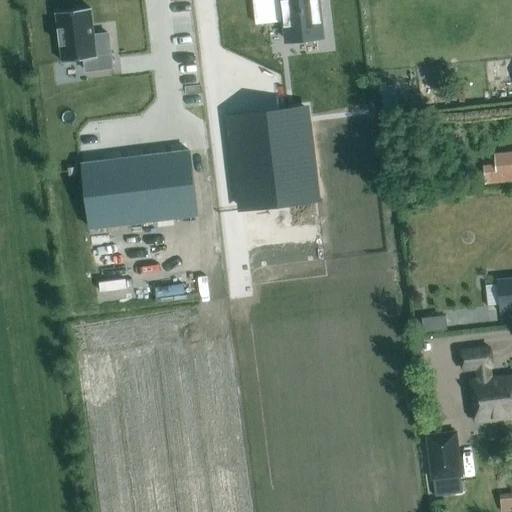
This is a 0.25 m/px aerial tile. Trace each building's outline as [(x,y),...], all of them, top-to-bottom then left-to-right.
[(317,0),(274,0),(276,12),(255,15),(256,24),(277,21),(276,16),(284,15),(287,40),(321,36),(317,0)] [(88,10),(53,14),(59,63),(81,61),(82,73),(109,70),(105,36),(91,38),(88,10)] [(231,118),(242,209),(317,200),(306,109),(231,118)] [(511,181),(511,150),(495,153),(496,164),(483,165),(486,185),(511,181)] [(190,151),(83,163),(90,226),(197,214),(190,151)] [(501,311),(511,309),(511,279),(498,281),(501,311)] [(486,414),(492,419),(511,417),(511,376),(504,377),(504,379),(494,380),(494,378),(491,379),(489,367),(493,366),(490,348),(461,351),(463,370),(477,368),(479,380),(471,381),(474,408),(485,407),(486,414)] [(456,433),(428,436),(433,479),(461,475),(456,433)] [(511,481),(511,482),(511,487),(511,493),(500,495),(502,511),(511,509),(511,481)]
